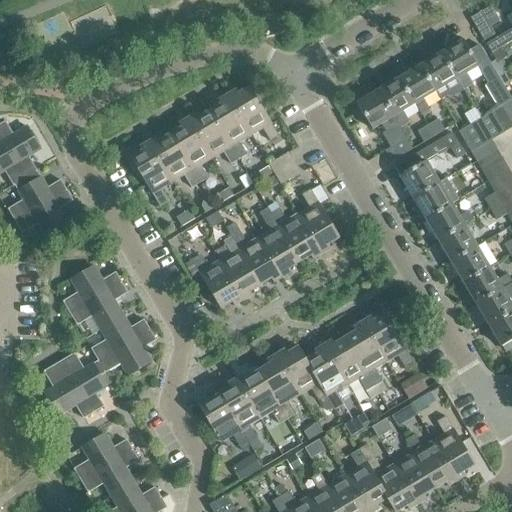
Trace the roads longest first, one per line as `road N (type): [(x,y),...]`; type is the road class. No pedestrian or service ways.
road 1 (residential): [(195,511),(204,457),(169,407),(183,338),(74,151),(74,121),(120,87),(221,53),(250,52),(290,72)]
road 2 (residential): [(489,404),(290,72)]
road 3 (residential): [(290,72),(412,0)]
